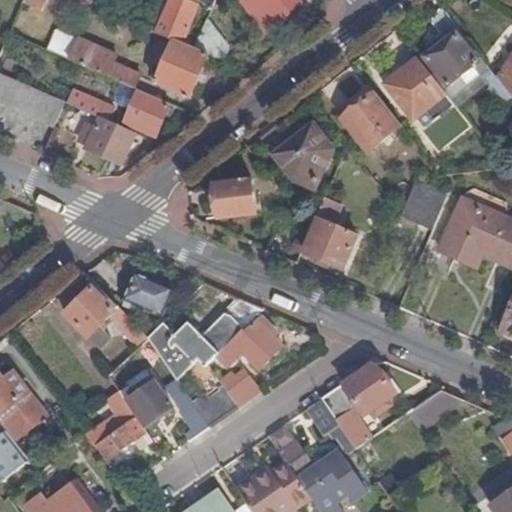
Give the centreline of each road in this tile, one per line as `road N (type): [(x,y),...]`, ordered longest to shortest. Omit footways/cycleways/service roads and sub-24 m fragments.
road 1 (residential): [(374,15),(118,216)]
road 2 (residential): [(118,216),(384,333)]
road 3 (residential): [(145,497),(384,333)]
road 4 (residential): [(118,216),(0,310)]
road 5 (residential): [(384,333),(511,390)]
road 6 (residential): [(0,164),(118,216)]
